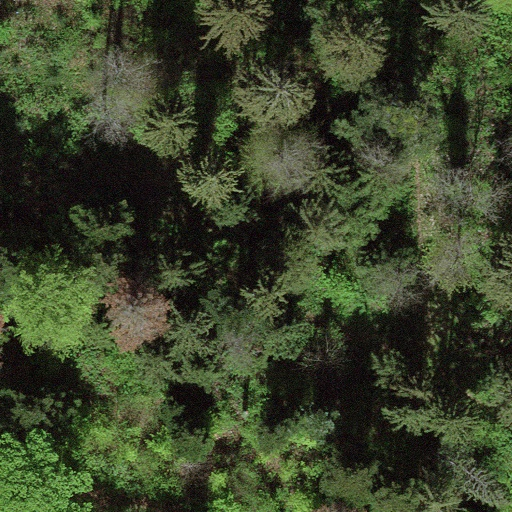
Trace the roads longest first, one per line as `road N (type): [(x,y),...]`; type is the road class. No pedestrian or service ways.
road 1 (track): [(0,172),(282,281),(437,320)]
road 2 (track): [(511,403),(474,373),(437,320),(438,137),(388,0)]
